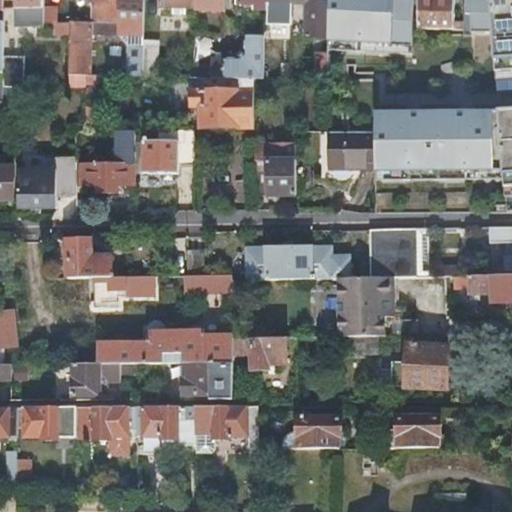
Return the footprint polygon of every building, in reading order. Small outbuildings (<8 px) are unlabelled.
[(43,7),(43,0),(15,0),(15,26),(43,26),(43,20),(43,7)] [(70,34),(69,74),(85,74),(88,74),(89,34),(117,35),(127,44),(126,75),(141,75),(141,69),(142,45),(144,0),(117,0),(117,23),(108,22),(93,22),(90,22),(71,21),(70,34)] [(89,0),(89,1),(93,1),(93,5),(108,5),(108,22),(117,23),(117,0),(89,0)] [(225,0),(195,0),(195,6),(195,9),(225,10),(225,0)] [(266,0),(236,0),(236,2),(253,2),(253,8),(266,8),(266,0)] [(290,0),(266,0),(266,8),(266,17),(264,17),(264,21),(290,22),(291,1),(290,0)] [(290,0),(291,1),(307,2),(305,36),(328,37),(328,33),(328,0),(320,0),(321,2),(315,2),(315,0),(290,0)] [(328,0),(328,33),(412,35),(412,0),(328,0)] [(417,0),(417,28),(470,28),(470,21),(465,21),(453,21),(453,0),(417,0)] [(511,0),(465,0),(465,13),(470,13),(470,21),(469,34),(492,34),(496,94),(511,92),(511,0)] [(108,5),(93,5),(93,22),(108,22),(108,5)] [(43,7),(43,20),(53,21),(56,21),(56,8),(43,7)] [(53,34),(70,34),(71,21),(56,21),(53,21),(53,34)] [(412,35),(328,33),(328,37),(327,41),(412,43),(412,35)] [(211,56),(210,77),(254,78),(263,78),(263,34),(245,34),(244,53),(239,57),(211,56)] [(155,45),(142,45),(141,69),(154,69),(155,45)] [(314,51),(313,79),(319,79),(326,79),(327,79),(327,51),(314,51)] [(3,87),(22,87),(23,58),(4,58),(3,87)] [(210,77),(192,76),(190,76),(191,106),(200,106),(200,127),(238,127),(238,140),(255,140),(255,127),(254,78),(210,77)] [(85,84),(85,129),(94,129),(95,84),(85,84)] [(511,210),(511,111),(498,112),(375,111),(375,131),(375,167),(375,171),(502,170),(503,178),(507,211),(511,210)] [(135,130),(114,130),(115,152),(110,152),(102,159),(102,164),(97,164),(96,162),(94,162),(94,164),(79,164),(80,185),(97,184),(97,192),(118,191),(118,184),(135,183),(134,164),(136,164),(135,143),(135,130)] [(143,163),(144,173),(179,172),(178,165),(195,165),(195,130),(157,130),(158,140),(143,140),(143,142),(135,143),(136,164),(143,163)] [(330,167),(375,167),(375,131),(330,131),(330,167)] [(255,169),(256,194),(295,194),(295,159),(295,145),(255,145),(255,169)] [(10,167),(10,157),(8,156),(0,156),(0,198),(14,198),(13,167),(10,167)] [(18,170),(19,208),(57,207),(57,191),(76,191),(75,156),(57,156),(57,169),(18,170)] [(502,170),(375,171),(375,180),(503,178),(502,170)] [(511,226),(490,226),(490,243),(505,243),(505,249),(503,254),(503,274),(511,273),(511,226)] [(416,227),(370,228),(370,276),(395,276),(417,276),(416,227)] [(430,227),(416,227),(417,276),(455,275),(456,275),(456,265),(441,265),(441,270),(430,270),(430,227)] [(67,241),(67,277),(93,276),(112,276),(112,256),(91,256),(91,240),(67,241)] [(188,246),(188,275),(203,275),(203,246),(188,246)] [(247,247),(247,278),(339,277),(348,277),(349,255),(331,256),(331,247),(247,247)] [(511,301),(511,273),(503,274),(456,275),(455,275),(455,286),(471,286),(471,293),(494,292),(494,302),(511,301)] [(188,275),(184,275),(184,292),(226,291),(233,286),(233,279),(232,274),(203,275),(188,275)] [(112,276),(93,276),(94,305),(117,304),(117,294),(154,293),(154,275),(112,276)] [(339,277),(342,336),(353,336),(378,335),(388,335),(388,317),(387,299),(396,298),(395,276),(370,276),(348,277),(339,277)] [(397,317),(396,298),(387,299),(388,317),(397,317)] [(0,311),(0,346),(20,347),(20,312),(0,311)] [(231,353),(231,338),(231,335),(204,336),(204,331),(186,331),(186,326),(172,326),(172,331),(150,332),(150,342),(96,343),(96,362),(122,362),(164,361),(164,352),(183,352),(183,361),(185,361),(231,361),(231,353)] [(450,333),(409,334),(409,344),(408,344),(407,361),(405,385),(446,388),(450,333)] [(378,335),(353,336),(354,351),(378,351),(378,335)] [(286,337),(231,338),(231,353),(252,353),(252,368),(269,368),(269,363),(287,363),(287,352),(296,353),(296,337),(286,337)] [(164,361),(183,361),(183,352),(164,352),(164,361)] [(405,385),(407,361),(392,360),(390,384),(405,385)] [(233,397),(231,361),(185,361),(186,377),(183,377),(183,393),(210,393),(210,397),(233,397)] [(0,379),(10,380),(10,362),(0,362),(0,379)] [(25,377),(24,362),(11,362),(12,377),(25,377)] [(122,362),(96,362),(74,362),(74,378),(73,378),(73,395),(107,394),(107,379),(122,380),(122,362)] [(196,444),(196,405),(136,405),(136,426),(137,435),(161,435),(161,438),(178,438),(178,444),(196,444)] [(196,444),(196,451),(210,451),(210,437),(230,437),(230,434),(259,434),(258,405),(196,405),(196,444)] [(17,406),(11,407),(0,406),(0,436),(10,437),(10,439),(17,439),(17,406)] [(65,421),(65,406),(24,406),(24,437),(43,436),(43,439),(59,439),(59,437),(77,436),(77,421),(65,421)] [(77,421),(77,406),(65,406),(65,421),(77,421)] [(128,406),(122,406),(77,406),(77,421),(77,436),(93,436),(94,439),(109,439),(109,452),(112,455),(129,454),(129,426),(128,406)] [(397,429),(398,445),(399,445),(439,445),(438,434),(440,434),(440,414),(397,415),(397,429)] [(298,417),(299,446),(340,446),(341,436),(342,436),(341,416),(298,417)] [(377,445),(377,446),(398,445),(397,429),(390,429),(385,432),(381,438),(381,445),(377,445)] [(13,494),(18,494),(18,446),(9,446),(10,491),(13,491),(13,494)]
